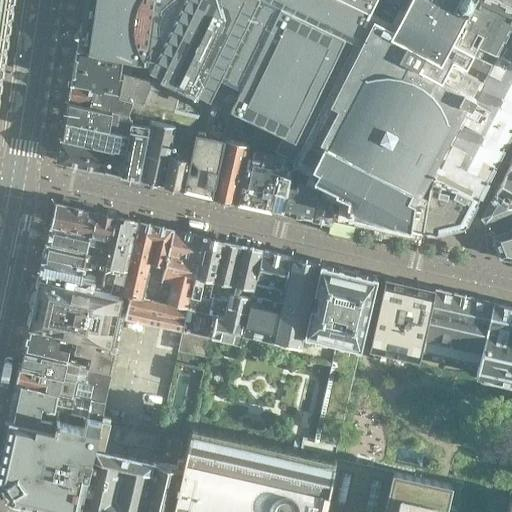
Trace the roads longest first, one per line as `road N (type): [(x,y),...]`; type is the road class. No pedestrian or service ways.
road 1 (residential): [(12,170),(511,283)]
road 2 (residential): [(39,0),(12,170)]
